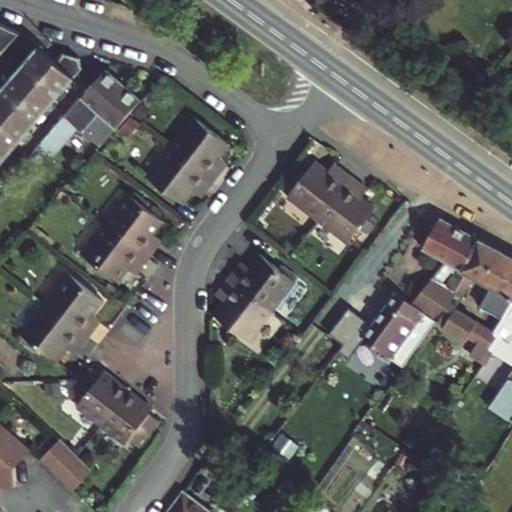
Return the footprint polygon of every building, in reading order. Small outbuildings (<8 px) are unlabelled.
[(0,28),(0,54),(17,35),(0,28)] [(35,91),(55,67),(36,53),(17,75),(35,91)] [(35,91),(52,105),(80,72),(78,64),(62,59),(55,67),(35,91)] [(107,74),(67,118),(64,122),(70,127),(87,109),(109,127),(94,147),(99,152),(133,114),(142,103),(107,74)] [(0,94),(0,106),(13,117),(35,91),(17,75),(0,94)] [(13,117),(30,131),(52,105),(35,91),(13,117)] [(0,132),(13,117),(0,106),(0,132)] [(224,169),(215,163),(230,143),(194,116),(172,145),(216,180),(224,169)] [(0,132),(0,148),(9,156),(30,131),(13,117),(0,132)] [(216,180),(172,145),(149,175),(185,202),(198,184),(207,191),(216,180)] [(0,148),(0,166),(9,156),(0,148)] [(291,192),(321,216),(355,171),(343,161),(336,171),(318,157),(291,192)] [(377,202),(358,187),(365,178),(355,171),(321,216),(349,238),(377,202)] [(159,244),(151,238),(165,219),(129,192),(106,222),(151,255),(159,244)] [(420,252),(443,265),(453,270),(442,289),(449,293),(461,274),(458,272),(476,242),(438,221),(420,252)] [(151,255),(106,222),(84,252),(119,279),(134,259),(143,266),(151,255)] [(398,295),(396,298),(439,329),(473,348),(475,346),(490,355),(500,339),(495,336),(453,312),(460,300),(454,296),(465,276),(490,290),(480,308),(497,319),(511,293),(511,261),(476,242),(458,272),(461,274),(449,293),(442,289),(431,281),(412,305),(398,295)] [(237,263),(228,275),(272,308),(295,278),(260,251),(245,270),(237,263)] [(68,273),(46,302),(91,336),(99,325),(89,318),(103,300),(68,273)] [(272,308),(228,275),(221,284),(229,292),(213,312),(248,339),(272,308)] [(511,293),(497,319),(503,322),(495,336),(500,339),(511,346),(511,293)] [(393,364),(407,374),(415,362),(402,353),(419,330),(432,339),(439,329),(396,298),(364,342),(382,355),(378,360),(390,368),(393,364)] [(91,336),(46,302),(23,331),(58,358),(72,341),(82,348),(91,336)] [(334,334),(358,349),(376,321),(353,306),(334,334)] [(341,350),(322,375),(334,383),(352,358),(341,350)] [(76,406),(101,425),(130,389),(105,370),(101,375),(90,366),(70,393),(80,401),(76,406)] [(150,411),(153,407),(130,389),(101,425),(125,443),(129,439),(140,447),(161,419),(150,411)] [(0,489),(13,489),(11,467),(15,465),(25,453),(0,431),(0,489)] [(75,459),(58,442),(37,464),(69,493),(89,472),(75,459)] [(169,511),(202,511),(181,496),(169,511)]
